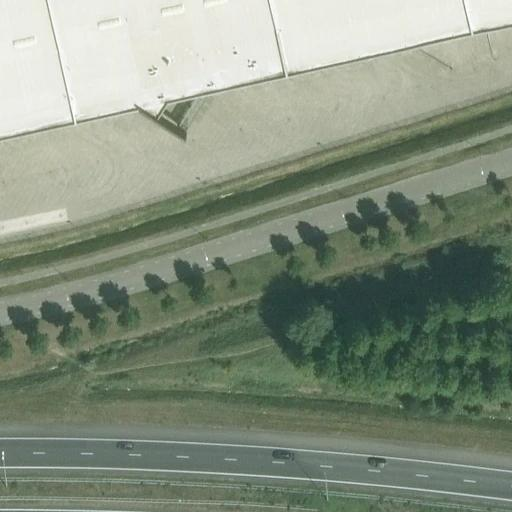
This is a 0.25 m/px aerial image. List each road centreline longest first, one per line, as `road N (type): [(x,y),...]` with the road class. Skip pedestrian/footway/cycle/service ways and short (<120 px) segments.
road 1 (unclassified): [(0,313),(511,162)]
road 2 (motorway): [(511,487),(214,457),(0,453)]
